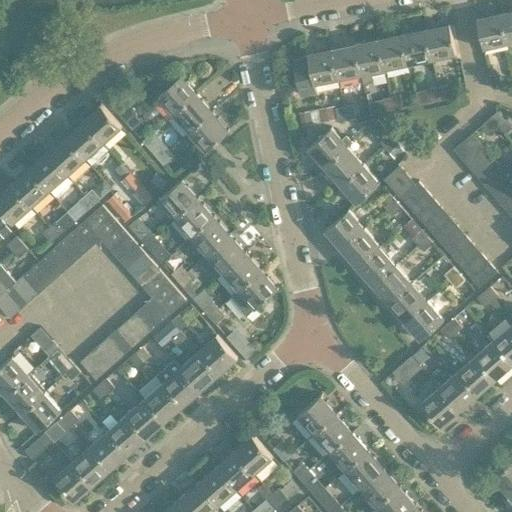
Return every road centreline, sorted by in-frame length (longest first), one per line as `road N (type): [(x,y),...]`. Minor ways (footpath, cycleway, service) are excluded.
road 1 (residential): [(307,334),(247,18)]
road 2 (residential): [(0,139),(64,78),(117,54),(247,18)]
road 3 (residential): [(112,511),(307,334)]
road 4 (residential): [(433,471),(307,334)]
